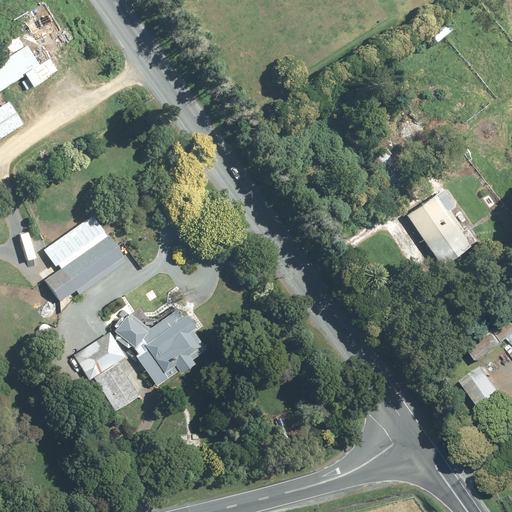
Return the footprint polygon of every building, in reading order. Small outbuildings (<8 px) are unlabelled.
[(438,43),(454,30),(448,23),(441,15),(425,28),(438,43)] [(0,62),(0,91),(22,78),(21,76),(25,73),(28,78),(21,82),(27,90),(33,86),(34,87),(53,75),(52,74),(58,70),(50,58),(40,64),(27,45),(0,62)] [(0,105),(0,139),(25,124),(18,113),(10,100),(0,105)] [(424,204),(407,216),(444,267),(478,243),(442,192),(424,204)] [(54,290),(60,301),(76,290),(79,295),(126,262),(123,257),(124,256),(118,245),(109,235),(108,236),(93,215),(43,250),(55,266),(58,264),(61,269),(45,280),(54,290)] [(28,262),(36,260),(24,227),(16,230),(19,236),(15,238),(18,244),(21,243),(28,262)] [(135,356),(157,386),(179,370),(181,373),(196,364),(193,359),(207,350),(194,330),(197,327),(193,320),(188,314),(184,317),(178,309),(151,327),(130,313),(129,314),(123,310),(119,315),(121,316),(114,326),(117,328),(114,331),(117,333),(116,338),(128,348),(132,345),(138,354),(135,356)] [(74,354),(89,380),(126,357),(110,332),(74,354)] [(94,378),(116,411),(140,396),(119,362),(94,378)] [(511,401),(488,368),(467,383),(493,421),(511,407),(511,401)]
